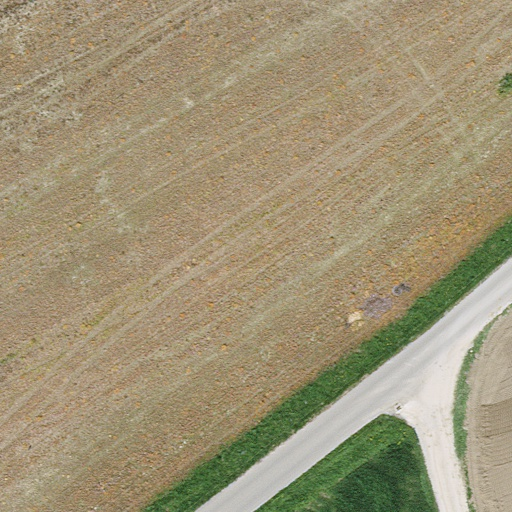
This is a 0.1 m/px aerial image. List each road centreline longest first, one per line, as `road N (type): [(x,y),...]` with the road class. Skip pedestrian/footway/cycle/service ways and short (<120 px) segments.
road 1 (track): [(221,511),(511,281)]
road 2 (track): [(415,364),(459,511)]
